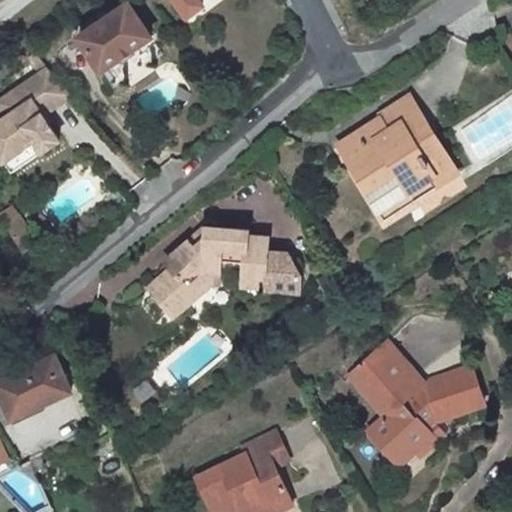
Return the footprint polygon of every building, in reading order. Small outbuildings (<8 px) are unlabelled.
[(176,0),(190,17),(203,8),(197,0),(176,0)] [(114,89),(163,55),(130,4),(80,38),(114,89)] [(70,93),(47,67),(0,100),(0,107),(6,117),(0,120),(0,156),(3,161),(33,139),(41,150),(59,138),(47,121),(43,123),(38,116),(70,93)] [(375,131),(337,157),(368,203),(377,197),(395,225),(436,199),(430,191),(451,177),(403,105),(371,125),(375,131)] [(33,139),(3,161),(11,172),(41,150),(33,139)] [(430,191),(436,199),(456,185),(451,177),(430,191)] [(377,197),(368,203),(386,231),(395,225),(377,197)] [(15,216),(7,203),(0,207),(0,216),(4,223),(15,216)] [(25,233),(15,216),(4,223),(14,240),(25,233)] [(218,260),(241,262),(241,275),(262,277),(261,286),(261,291),(298,294),(298,289),(300,273),(287,255),(264,252),(266,241),(245,239),(245,234),(205,230),(165,264),(170,271),(146,291),(167,317),(185,303),(180,296),(206,274),(215,273),(218,260)] [(25,233),(14,240),(23,254),(34,247),(25,233)] [(262,277),(241,275),(240,284),(261,286),(262,277)] [(419,382),(384,343),(349,374),(384,413),(369,427),(399,460),(415,445),(431,430),(426,425),(432,419),(449,414),(480,404),(467,367),(419,382)] [(70,392),(54,357),(0,381),(0,396),(10,419),(70,392)] [(431,430),(415,445),(421,451),(455,422),(449,414),(432,419),(426,425),(431,430)] [(0,454),(9,451),(0,436),(0,454)] [(246,455),(198,477),(213,510),(235,500),(240,509),(241,511),(280,511),(292,507),(277,470),(290,465),(279,436),(244,451),(246,455)] [(235,500),(213,510),(214,511),(234,511),(240,509),(235,500)]
